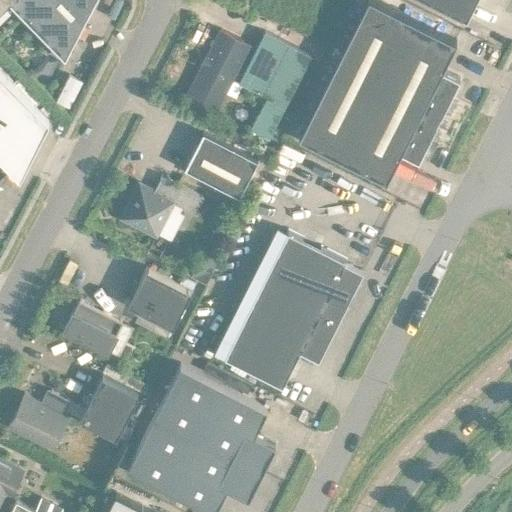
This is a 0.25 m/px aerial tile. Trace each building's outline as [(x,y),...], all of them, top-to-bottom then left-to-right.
[(0,0),(0,8),(9,0),(0,0)] [(9,0),(64,56),(93,0),(9,0)] [(379,0),(365,0),(298,133),(386,178),(400,149),(418,158),(459,76),(441,67),(456,38),(379,0)] [(432,0),(466,17),(474,0),(432,0)] [(224,73),(231,77),(248,43),(220,28),(186,94),(207,105),(224,73)] [(264,30),(238,80),(266,94),(250,126),(268,135),(310,54),(264,30)] [(0,68),(0,156),(19,176),(48,118),(0,68)] [(184,165),(239,193),(257,157),(202,129),(202,130),(203,130),(185,165),(184,164),(184,165)] [(172,200),(195,212),(203,195),(166,176),(160,187),(153,189),(139,182),(121,216),(155,233),(172,200)] [(287,228),(224,354),(282,383),(299,347),(318,356),(362,268),(344,259),(345,257),(287,228)] [(145,265),(127,301),(172,324),(190,288),(145,265)] [(63,326),(106,348),(122,318),(79,296),(63,326)] [(179,361),(153,413),(261,468),(275,442),(253,431),(266,405),(179,361)] [(79,416),(115,435),(138,391),(101,373),(79,416)] [(67,414),(62,412),(69,398),(49,388),(44,399),(40,400),(24,392),(8,423),(51,445),(67,414)] [(261,468),(153,413),(126,465),(213,510),(226,484),(248,495),(261,468)] [(0,501),(6,490),(10,492),(22,467),(0,455),(0,501)] [(103,511),(158,511),(114,490),(103,511)] [(7,511),(42,511),(15,498),(7,511)]
